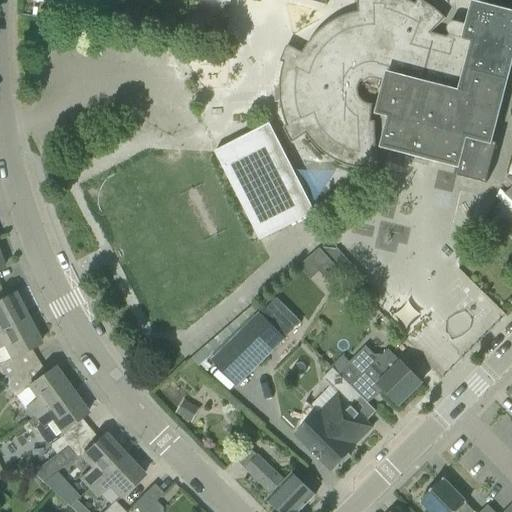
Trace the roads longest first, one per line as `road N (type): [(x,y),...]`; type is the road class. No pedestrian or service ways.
road 1 (residential): [(235,511),(134,410),(86,346),(48,276),(0,124)]
road 2 (tertiary): [(350,511),(453,408)]
